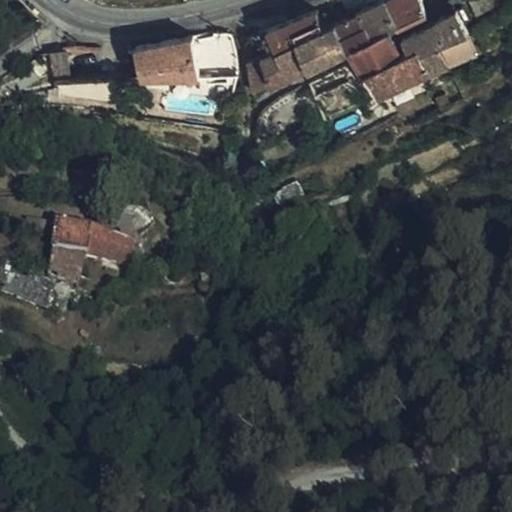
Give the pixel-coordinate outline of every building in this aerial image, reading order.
[(401,25),(389,0),(338,0),(346,15),(360,9),(373,37),(354,47),(359,57),(372,51),(399,37),(394,28),(401,25)] [(389,0),(401,25),(408,21),(422,15),(430,12),(424,0),(389,0)] [(473,0),(478,11),(499,0),(473,0)] [(315,30),(326,25),(318,7),(294,18),(302,40),(311,68),(327,60),(315,30)] [(441,46),(471,33),(469,29),(464,18),(468,16),(464,9),(461,11),(459,7),(430,25),(441,46)] [(360,9),(346,15),(337,20),(349,49),(354,47),(373,37),(360,9)] [(498,40),(511,32),(511,16),(490,27),(498,40)] [(302,40),(294,18),(252,35),(256,48),(275,41),(279,50),(302,40)] [(349,49),(337,20),(326,25),(315,30),(327,60),(349,49)] [(434,72),(436,70),(449,65),(451,64),(441,46),(430,25),(428,26),(404,35),(411,49),(420,45),(434,72)] [(441,46),(451,64),(479,53),(471,33),(441,46)] [(195,35),(137,47),(143,78),(175,76),(177,79),(202,77),(195,35)] [(379,65),(398,55),(405,52),(399,37),(372,51),(379,65)] [(311,68),(302,40),(279,50),(263,57),(274,84),(311,68)] [(412,82),(434,72),(420,45),(411,49),(405,52),(398,55),(412,82)] [(56,80),(72,79),(69,48),(54,50),(56,80)] [(359,57),(367,70),(379,65),(372,51),(359,57)] [(380,96),(412,82),(398,55),(379,65),(367,70),(380,96)] [(264,89),(274,84),(263,57),(249,62),(254,93),(264,89)] [(234,121),(242,122),(246,122),(246,99),(243,98),(234,99),(234,121)] [(328,122),(337,146),(375,127),(366,105),(328,122)] [(24,233),(55,236),(57,225),(26,222),(24,233)] [(55,236),(49,275),(49,278),(78,285),(86,257),(86,256),(89,230),(57,225),(55,236)] [(89,230),(86,256),(129,266),(129,265),(132,244),(89,230)] [(0,292),(7,294),(51,307),(55,292),(27,284),(27,282),(2,275),(0,274),(0,292)]
